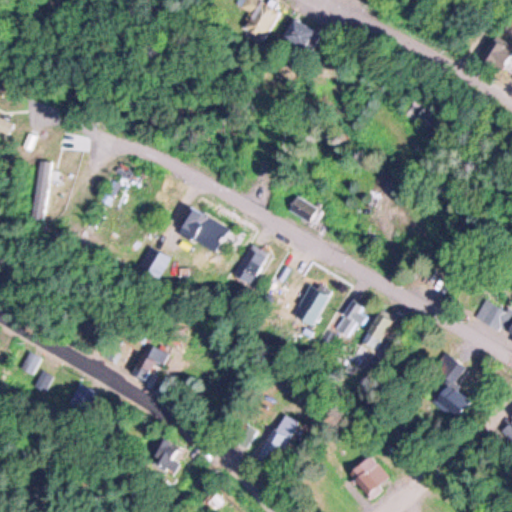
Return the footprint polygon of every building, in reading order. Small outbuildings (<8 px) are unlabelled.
[(266,32),(246,21),(258,0),(270,0),(281,6),(266,32)] [(279,36),(291,15),(316,30),(304,51),(279,36)] [(479,53),(504,68),(511,54),(511,44),(491,32),(479,53)] [(0,114),(16,123),(10,135),(0,129),(0,114)] [(37,150),(38,138),(31,137),(29,148),(37,150)] [(55,160),(44,219),(32,216),(43,158),(55,160)] [(288,205),(314,222),(323,210),(297,193),(288,205)] [(200,204),(184,229),(217,250),(233,226),(200,204)] [(156,276),(168,257),(148,244),(136,262),(156,276)] [(250,288),(270,258),(250,245),(231,275),(250,288)] [(311,323),(330,293),(315,283),(296,313),(311,323)] [(336,326),(355,298),(371,308),(352,336),(336,326)] [(477,315),(499,327),(508,311),(486,299),(477,315)] [(382,307),(362,344),(381,354),(401,317),(382,307)] [(327,328),(336,333),(327,348),(318,343),(327,328)] [(135,370),(150,344),(168,354),(153,381),(135,370)] [(27,367),(41,374),(48,359),(34,352),(27,367)] [(437,371),(457,385),(469,368),(449,354),(437,371)] [(40,384),(48,368),(62,375),(53,391),(40,384)] [(429,404),(445,384),(469,403),(452,423),(429,404)] [(85,385),(77,402),(93,408),(100,392),(85,385)] [(259,455),(284,413),(298,421),(274,464),(259,455)] [(511,438),(500,428),(511,414),(511,438)] [(234,439),(245,421),(259,430),(248,447),(234,439)] [(162,437),(188,450),(178,471),(152,459),(162,437)] [(351,472),(372,453),(392,476),(371,494),(351,472)]
